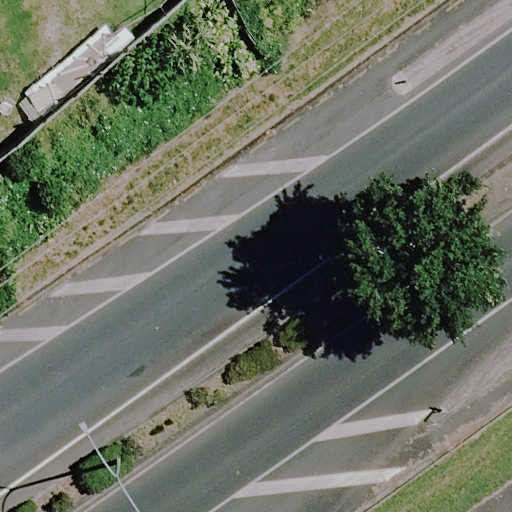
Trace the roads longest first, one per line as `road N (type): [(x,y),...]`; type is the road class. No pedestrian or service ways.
road 1 (secondary): [(0,428),(362,185),(511,73)]
road 2 (secondary): [(511,248),(144,511)]
